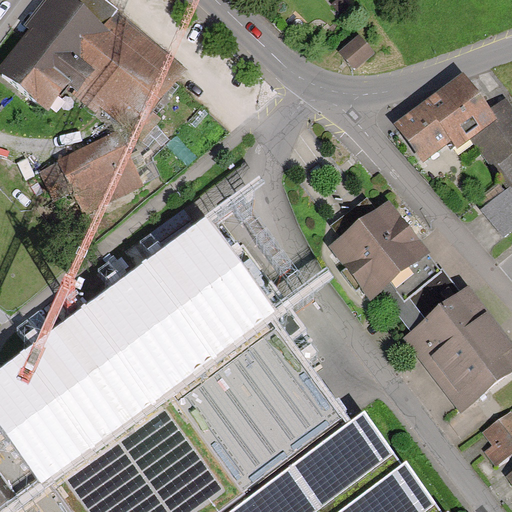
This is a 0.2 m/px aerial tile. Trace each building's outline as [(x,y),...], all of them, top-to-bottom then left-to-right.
[(181,72),(92,0),(47,0),(21,33),(26,38),(0,70),(0,87),(42,121),(68,89),(127,137),(181,72)] [(367,55),(354,39),(335,55),(347,70),(367,55)] [(483,125),(457,90),(407,126),(397,134),(425,173),(443,159),(450,168),(474,151),(505,194),(476,215),(496,241),(511,229),(511,165),(510,164),(511,162),(511,125),(502,111),(483,125)] [(137,190),(116,143),(40,177),(54,208),(69,202),(76,217),(137,190)] [(426,252),(390,205),(370,220),(361,209),(346,220),(330,232),(339,242),(327,249),(370,303),(382,295),(387,291),(393,287),(405,304),(411,299),(443,275),(441,272),(429,259),(431,257),(426,252)] [(0,511),(237,511),(349,431),(288,346),(302,336),(269,290),(254,301),(208,238),(0,389),(0,511)] [(463,416),(511,379),(511,346),(470,290),(463,295),(444,269),(441,272),(443,275),(411,299),(429,322),(420,329),(411,335),(405,340),(463,416)] [(387,291),(382,295),(411,335),(429,322),(411,299),(405,304),(393,287),(387,291)] [(511,458),(511,415),(485,434),(494,448),(487,453),(498,469),(511,458)] [(429,511),(366,429),(256,511),(429,511)]
